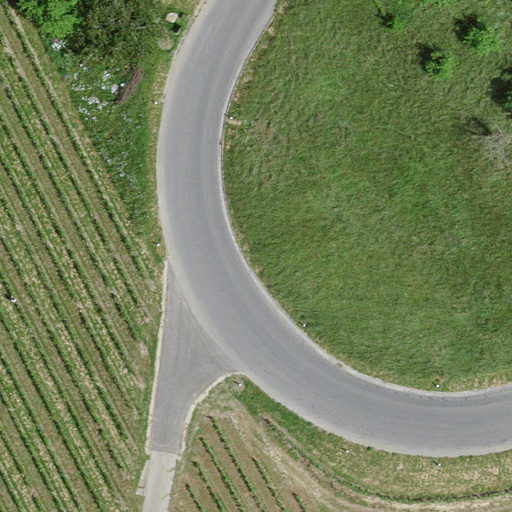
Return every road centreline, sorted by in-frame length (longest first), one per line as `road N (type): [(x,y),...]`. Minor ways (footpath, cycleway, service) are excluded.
road 1 (tertiary): [(239,0),(204,76),(190,134),(206,256),(241,317),(283,366),(392,425),(447,431),(511,422)]
road 2 (track): [(206,256),(155,511)]
